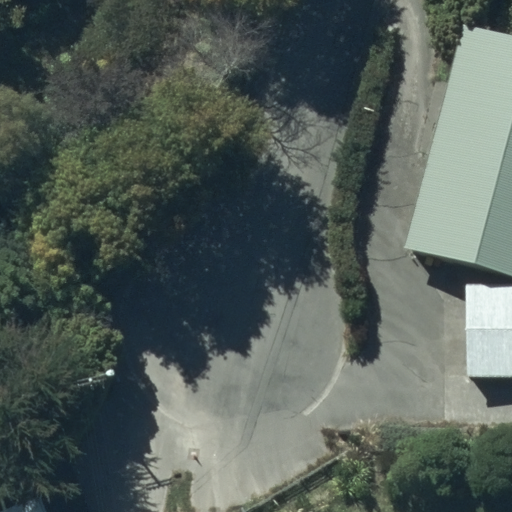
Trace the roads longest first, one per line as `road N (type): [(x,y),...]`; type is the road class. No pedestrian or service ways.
road 1 (unclassified): [(230,342),(337,0)]
road 2 (track): [(230,342),(142,438),(133,511)]
